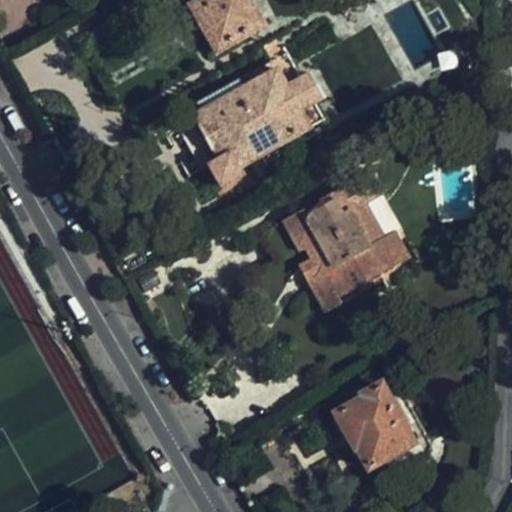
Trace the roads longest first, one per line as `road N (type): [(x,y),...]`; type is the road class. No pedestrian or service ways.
road 1 (tertiary): [(212,511),(0,128)]
road 2 (residential): [(511,132),(504,155),(511,299),(502,473),(483,511)]
